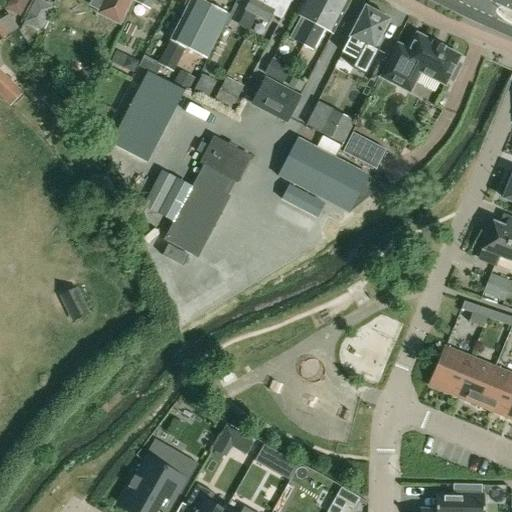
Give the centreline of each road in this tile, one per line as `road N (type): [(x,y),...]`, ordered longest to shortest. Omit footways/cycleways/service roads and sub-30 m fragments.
road 1 (residential): [(511,103),(394,384),(399,410)]
road 2 (residential): [(399,410),(511,456)]
